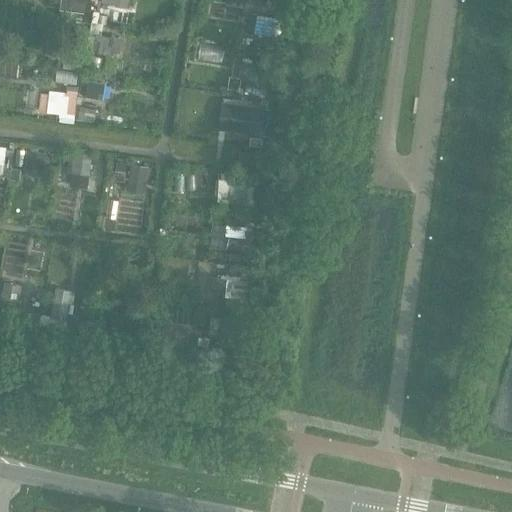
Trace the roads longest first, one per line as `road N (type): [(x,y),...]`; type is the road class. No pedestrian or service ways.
road 1 (secondary): [(353,496),(0,426)]
road 2 (secondary): [(7,474),(208,511)]
